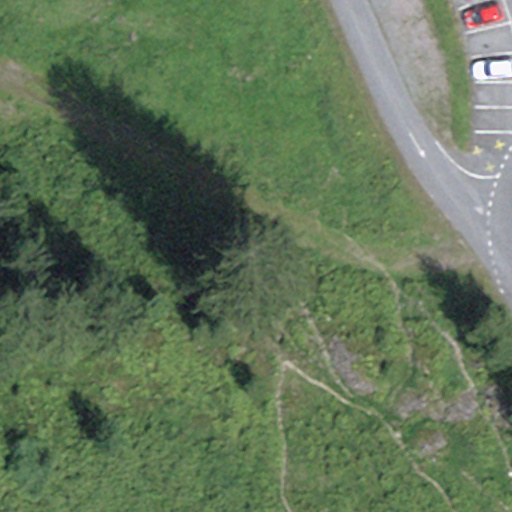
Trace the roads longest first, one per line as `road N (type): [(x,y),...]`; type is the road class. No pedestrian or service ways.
road 1 (track): [(0,67),(344,248),(407,263)]
road 2 (unclassified): [(343,0),(393,111),(501,262)]
